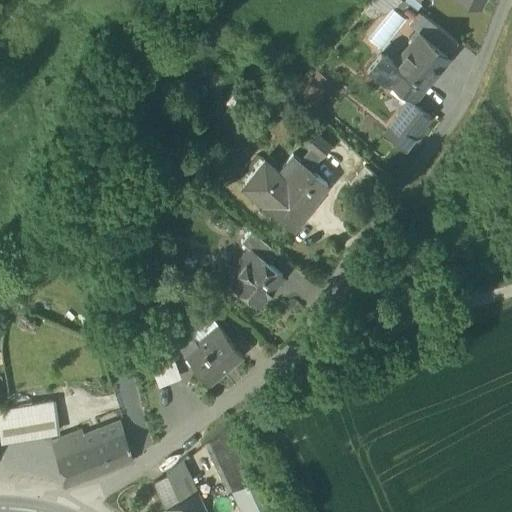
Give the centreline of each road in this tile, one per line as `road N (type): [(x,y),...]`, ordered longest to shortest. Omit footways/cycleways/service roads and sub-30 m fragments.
road 1 (residential): [(508,0),(467,101),(354,246),(294,352),(148,463),(76,499),(68,511)]
road 2 (track): [(511,298),(294,352)]
